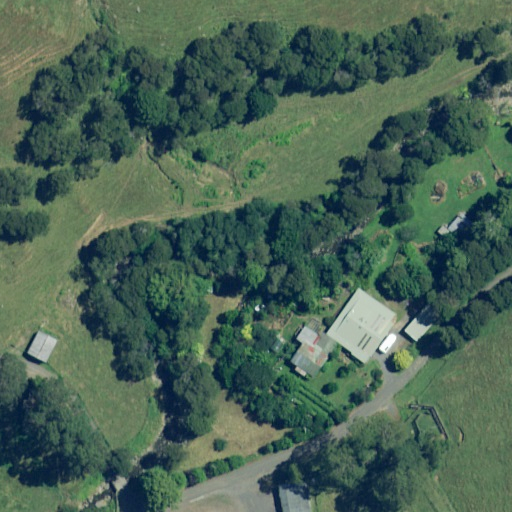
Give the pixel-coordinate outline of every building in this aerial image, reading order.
[(472,228),(457,215),(445,229),(459,241),(472,228)] [(398,318),(358,290),(343,311),(325,336),(364,364),(398,318)] [(313,377),(336,346),(320,334),(318,336),(305,327),(296,339),(303,344),(287,365),(304,378),(308,373),(313,377)] [(57,341),(37,332),(27,354),(46,363),(57,341)] [(124,473),(108,480),(115,496),(131,489),(124,473)] [(310,511),(304,479),(274,485),(279,511),(310,511)]
